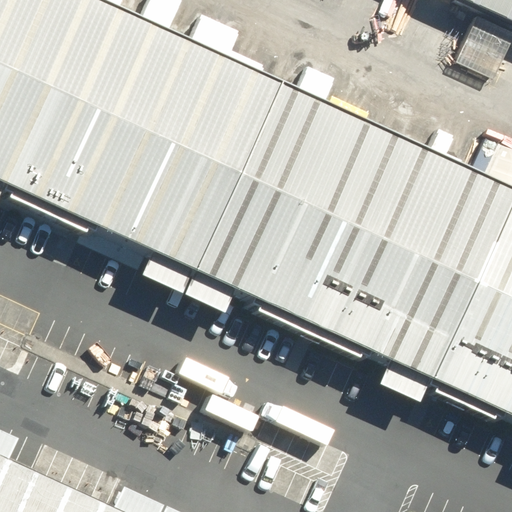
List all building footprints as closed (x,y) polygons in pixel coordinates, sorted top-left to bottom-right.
[(272,87),(83,0),(0,0),(0,189),(185,274),(272,87)] [(511,0),(436,0),(511,35),(511,0)] [(507,194),(272,87),(185,274),(422,381),(507,194)] [(511,196),(507,194),(422,381),(511,422),(511,196)] [(0,511),(114,511),(0,458),(0,511)]
